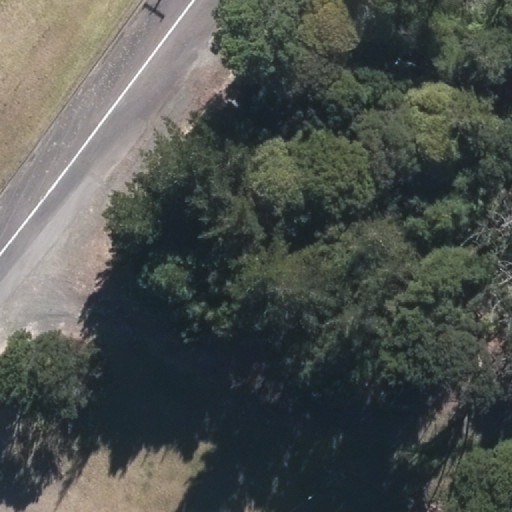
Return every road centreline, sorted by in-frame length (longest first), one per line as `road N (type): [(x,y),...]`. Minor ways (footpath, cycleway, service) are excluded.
road 1 (track): [(511,459),(306,439),(104,394)]
road 2 (track): [(0,291),(80,323),(121,443),(115,511)]
